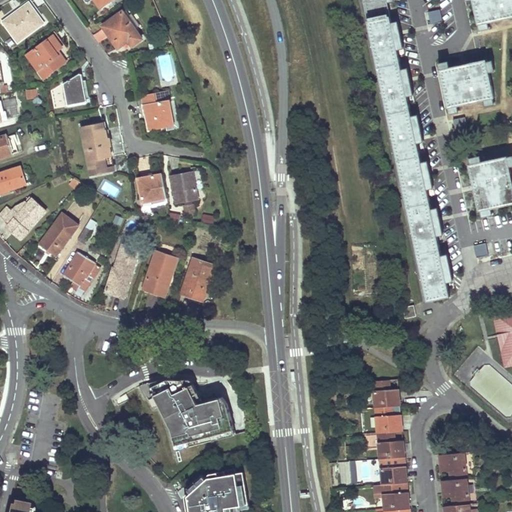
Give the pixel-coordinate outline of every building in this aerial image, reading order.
[(84,0),(87,4),(92,0),(93,0),(100,9),(113,0),(84,0)] [(451,296),(445,269),(436,271),(434,265),(443,263),(434,221),(425,223),(424,218),(433,216),(424,175),(416,176),(415,171),(423,169),(417,141),(409,143),(408,138),(416,136),(410,108),(404,82),(396,84),(395,79),(404,77),(395,35),(386,37),(385,32),(394,30),(387,2),(379,4),(378,0),(363,0),(364,2),(365,2),(366,7),(365,7),(371,35),(372,35),(373,40),(372,40),(381,82),(382,82),(383,86),(382,87),(394,142),(395,142),(396,146),(395,146),(401,174),(402,174),(403,179),(402,180),(411,221),(412,221),(413,226),(411,226),(420,268),(422,267),(424,273),(422,274),(428,301),(451,296)] [(511,0),(473,0),(479,25),(496,21),(495,19),(507,16),(507,19),(511,17),(511,0)] [(20,8),(21,10),(4,22),(18,42),(44,23),(29,2),(20,8)] [(439,9),(429,12),(433,24),(443,21),(439,9)] [(102,26),(118,49),(129,42),(132,47),(142,40),(123,11),(102,26)] [(58,55),(56,52),(58,50),(63,47),(54,35),(33,50),(34,52),(28,56),(39,71),(41,70),(45,66),(50,73),(66,61),(60,54),(58,55)] [(30,47),(24,51),(28,56),(34,52),(33,50),(30,47)] [(486,59),(469,63),(469,66),(458,68),(457,65),(440,69),(448,108),(466,104),(465,102),(477,99),(477,102),(495,98),(486,59)] [(50,73),(45,66),(41,70),(46,76),(50,73)] [(83,74),(80,74),(64,83),(68,105),(88,102),(83,74)] [(166,127),(175,125),(170,101),(174,100),(173,90),(142,96),(144,105),(143,105),(145,115),(147,114),(149,130),(166,127)] [(180,129),(174,100),(170,101),(175,125),(166,127),(167,131),(180,129)] [(465,117),(454,119),(457,131),(467,129),(465,117)] [(112,146),(110,138),(108,138),(105,122),(82,127),(87,151),(110,147),(112,146)] [(16,135),(8,137),(8,135),(0,137),(0,158),(18,152),(14,139),(17,138),(16,135)] [(110,147),(87,151),(91,170),(107,167),(106,159),(112,157),(110,147)] [(507,156),(469,164),(473,182),(475,181),(478,193),(475,194),(479,211),(511,203),(511,186),(509,175),(511,174),(507,156)] [(107,167),(91,170),(92,176),(115,171),(112,157),(106,159),(107,167)] [(21,167),(0,173),(0,193),(0,194),(10,192),(9,190),(14,188),(26,184),(26,183),(31,181),(28,173),(23,174),(21,167)] [(177,204),(199,199),(193,171),(172,175),(177,204)] [(149,181),(148,177),(137,179),(141,201),(151,199),(152,202),(167,199),(163,174),(153,176),(154,180),(149,181)] [(83,184),(74,178),(69,184),(77,191),(83,184)] [(87,186),(83,184),(77,191),(80,194),(87,186)] [(47,212),(33,199),(28,204),(26,202),(13,209),(11,211),(4,218),(11,224),(15,219),(20,224),(13,232),(22,240),(47,212)] [(195,205),(184,206),(184,216),(193,218),(196,210),(195,205)] [(11,211),(7,207),(0,214),(0,215),(4,219),(4,218),(11,211)] [(170,213),(172,220),(180,222),(181,216),(170,213)] [(201,223),(214,224),(215,215),(202,214),(201,223)] [(41,243),(49,250),(57,256),(78,227),(62,215),(41,243)] [(116,215),(114,222),(122,225),(125,218),(116,215)] [(15,219),(11,224),(8,227),(13,232),(20,224),(15,219)] [(78,240),(84,243),(94,227),(88,223),(78,240)] [(115,268),(114,268),(105,293),(125,298),(141,249),(126,245),(123,254),(120,254),(115,268)] [(166,295),(178,258),(156,251),(144,288),(166,295)] [(65,276),(74,282),(75,280),(82,284),(79,288),(85,291),(91,281),(85,278),(95,262),(79,252),(65,276)] [(181,294),(200,301),(205,288),(207,289),(216,266),(194,258),(181,294)] [(95,262),(85,278),(91,281),(101,265),(95,262)] [(82,284),(75,280),(74,282),(71,286),(78,290),(79,288),(82,284)] [(166,295),(144,288),(143,291),(165,298),(166,295)] [(406,318),(416,315),(414,306),(403,308),(406,318)] [(511,313),(492,314),(505,368),(511,366),(511,313)] [(154,409),(159,406),(177,450),(234,434),(228,404),(223,397),(203,401),(192,382),(190,380),(167,380),(140,387),(144,399),(149,398),(154,409)] [(373,381),(375,408),(392,406),(401,405),(400,397),(399,389),(390,390),(389,380),(373,381)] [(375,408),(378,433),(394,432),(403,431),(402,423),(401,414),(392,415),(392,406),(375,408)] [(378,433),(380,460),(397,458),(405,457),(404,448),(404,441),(395,441),(394,432),(378,433)] [(450,471),(451,480),(467,478),(465,452),(440,455),(441,472),(450,471)] [(382,483),(382,485),(399,484),(408,483),(407,472),(406,467),(397,467),(397,458),(380,460),(381,468),(382,483)] [(340,484),(358,483),(356,461),(338,462),(340,484)] [(204,469),(201,474),(233,468),(232,465),(204,469)] [(201,474),(185,495),(188,511),(225,511),(237,510),(236,501),(245,499),(240,467),(233,468),(201,474)] [(452,497),(453,505),(469,504),(467,478),(451,480),(442,481),(443,493),(444,498),(452,497)] [(382,485),(384,511),(410,509),(409,501),(409,492),(399,493),(399,484),(382,485)] [(39,490),(17,486),(14,500),(32,504),(36,504),(39,490)] [(30,511),(32,504),(14,500),(11,511),(30,511)]
